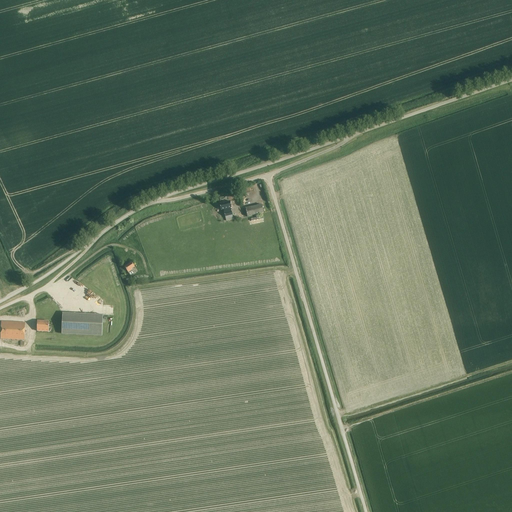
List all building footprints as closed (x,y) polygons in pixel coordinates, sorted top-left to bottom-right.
[(221,211),(224,211),(225,214),(224,214),(225,218),(233,216),(232,212),(231,209),(232,209),(230,202),(219,205),(221,211)] [(245,210),(247,218),(248,218),(264,214),(262,206),(245,210)] [(132,269),(135,267),(132,263),(126,268),(132,277),(136,274),(132,269)] [(103,315),(62,313),(61,334),(102,336),(103,315)] [(25,341),(26,323),(2,322),(1,340),(25,341)] [(49,332),(50,322),(38,322),(38,331),(49,332)]
